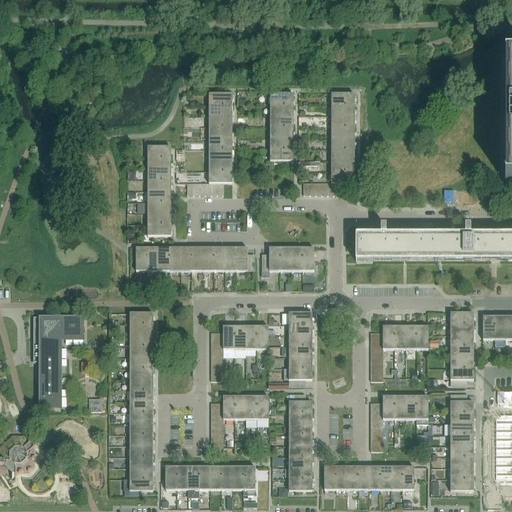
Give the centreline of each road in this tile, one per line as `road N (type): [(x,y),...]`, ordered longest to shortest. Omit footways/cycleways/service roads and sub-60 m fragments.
road 1 (residential): [(199,401),(199,302),(336,303)]
road 2 (residential): [(511,217),(335,217)]
road 3 (residential): [(511,303),(358,302)]
road 4 (residential): [(358,400),(322,400),(322,452),(358,452)]
road 5 (residential): [(199,401),(163,401),(163,452),(199,452)]
